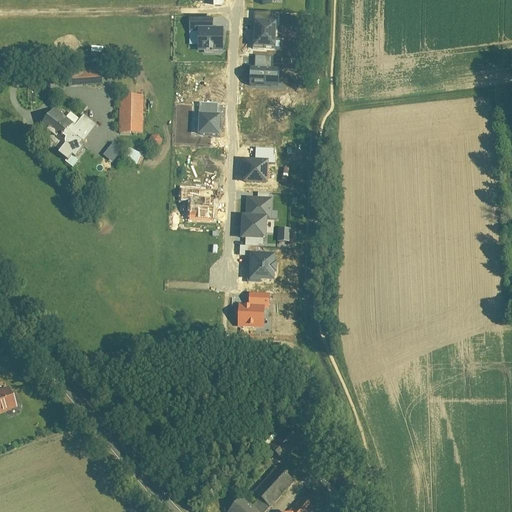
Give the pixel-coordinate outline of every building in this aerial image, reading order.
[(256,12),(255,22),(273,24),(274,13),(256,12)] [(196,29),(213,29),(213,18),(190,17),(190,33),(196,34),(196,29)] [(250,48),(273,48),(274,23),(273,24),(255,22),(251,22),(250,48)] [(196,52),(222,52),(222,29),(213,29),(196,29),(196,34),(196,52)] [(255,56),(254,68),(273,69),(274,57),(255,56)] [(247,86),(280,86),(280,69),(273,69),(254,68),(248,68),(247,86)] [(192,91),(216,92),(217,70),(193,69),(192,91)] [(103,85),(103,71),(70,72),(70,86),(103,85)] [(119,96),(119,134),(143,134),(143,96),(119,96)] [(218,106),(200,105),(199,117),(217,117),(218,106)] [(56,108),(37,132),(56,146),(53,149),(68,161),(66,164),(75,171),(81,163),(78,161),(86,151),(82,148),(100,126),(85,114),(81,119),(71,111),(67,117),(56,108)] [(199,135),(218,135),(218,117),(217,117),(199,117),(199,135)] [(273,146),(274,134),(281,134),(282,120),(250,118),(249,129),(246,130),(245,144),(273,146)] [(150,135),(150,147),(160,147),(161,135),(150,135)] [(114,143),(104,158),(114,165),(124,150),(114,143)] [(256,150),(256,162),(269,163),(274,163),(275,151),(256,150)] [(132,152),(127,163),(137,168),(142,157),(132,152)] [(246,162),(244,184),(268,185),(269,163),(256,162),(246,162)] [(206,191),(182,190),(182,202),(191,202),(190,222),(216,223),(217,200),(206,200),(206,191)] [(238,240),(264,241),(265,220),(270,220),(271,198),(245,197),(244,216),(239,215),(238,240)] [(282,242),(291,242),(291,229),(282,229),(282,242)] [(275,253),(247,252),(246,281),(273,282),(275,253)] [(267,309),(270,295),(250,294),(249,305),(246,305),(238,305),(237,325),(265,327),(267,309)] [(0,414),(18,408),(10,386),(0,390),(0,414)] [(270,452),(283,463),(302,444),(290,430),(270,452)] [(296,483),(279,467),(253,494),(260,500),(254,507),(244,499),(231,511),(268,511),(270,509),(296,483)] [(314,511),(322,502),(312,488),(290,511),(314,511)]
